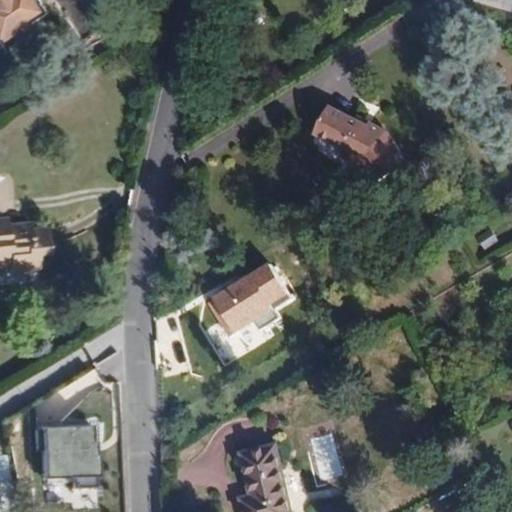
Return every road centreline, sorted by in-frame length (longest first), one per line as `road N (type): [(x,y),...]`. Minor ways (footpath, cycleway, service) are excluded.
road 1 (residential): [(143,511),(140,274),(194,0)]
road 2 (track): [(0,109),(177,8),(193,8)]
